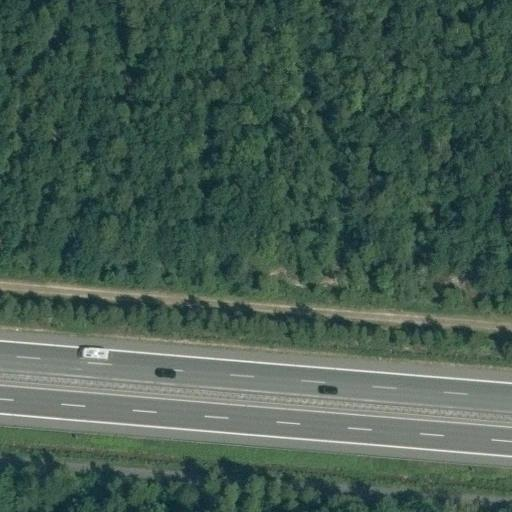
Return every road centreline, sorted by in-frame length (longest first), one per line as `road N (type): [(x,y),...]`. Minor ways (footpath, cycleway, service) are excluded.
road 1 (trunk): [(0,401),(511,444)]
road 2 (trunk): [(511,400),(0,357)]
road 3 (track): [(0,290),(511,330)]
